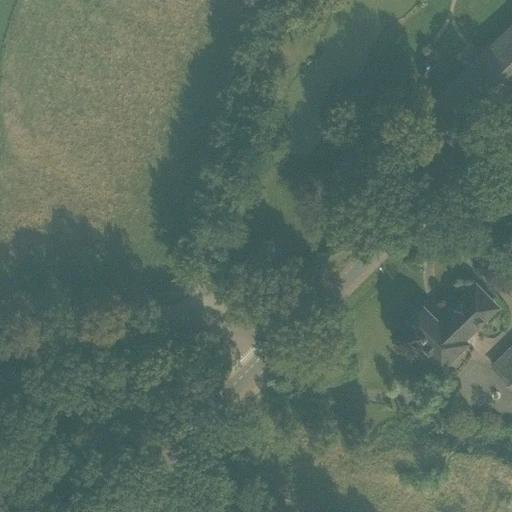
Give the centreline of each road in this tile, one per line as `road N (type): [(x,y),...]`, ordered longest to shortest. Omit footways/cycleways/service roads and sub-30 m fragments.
road 1 (unclassified): [(263,362),(511,121)]
road 2 (unclassified): [(0,345),(202,317),(222,321),(263,362)]
road 3 (unclassified): [(133,511),(263,362)]
